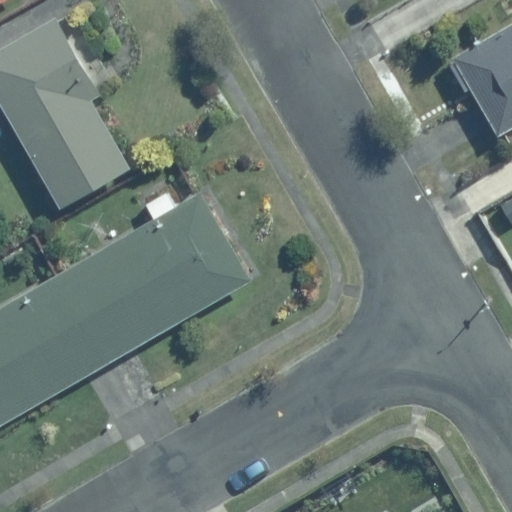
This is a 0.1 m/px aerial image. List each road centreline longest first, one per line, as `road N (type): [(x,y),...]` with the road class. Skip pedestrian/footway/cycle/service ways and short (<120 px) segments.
road 1 (residential): [(437,327),(257,0)]
road 2 (residential): [(117,511),(437,327)]
road 3 (residential): [(511,452),(437,327)]
